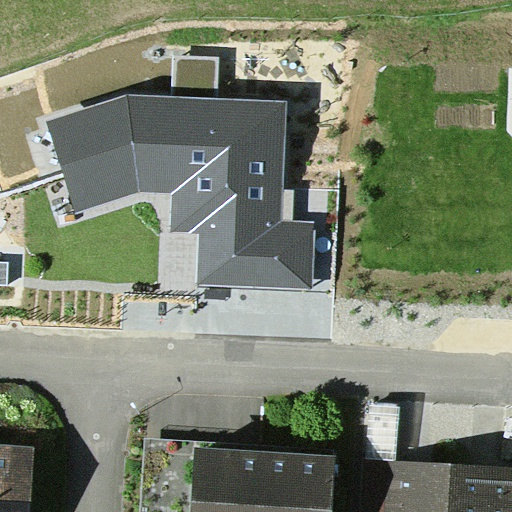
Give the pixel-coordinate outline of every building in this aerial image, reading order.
[(127,94),(47,121),(75,212),(142,191),(173,193),(171,231),(200,233),(197,284),(312,288),(316,223),(293,222),(282,221),(284,190),(287,102),(218,98),(219,57),(175,55),(173,97),(127,94)] [(295,190),(284,190),(282,221),(293,222),(295,190)] [(9,263),(0,262),(0,285),(8,285),(9,263)] [(368,402),(364,460),(397,462),(401,405),(368,402)] [(0,511),(31,511),(35,446),(0,443),(0,511)] [(195,447),(190,511),(332,511),(336,456),(195,447)] [(511,511),(511,468),(397,462),(364,460),(361,511),(511,511)]
